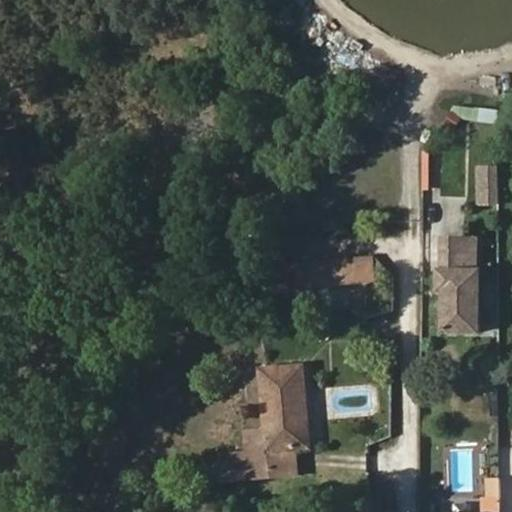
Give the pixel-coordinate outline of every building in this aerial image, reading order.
[(456,119),(499,123),(501,109),(457,105),(456,119)] [(436,152),(423,151),(421,187),(434,188),(436,152)] [(478,165),(477,205),(501,205),(502,165),(478,165)] [(379,284),(376,255),(299,263),(303,292),(379,284)] [(480,333),(480,273),(441,273),(441,292),(446,292),(451,292),(451,297),(446,302),(446,333),(480,333)] [(306,400),(304,367),(262,370),(267,431),(248,433),(250,453),(226,455),(226,464),(228,480),(272,476),(270,451),(296,449),(305,449),(301,400),(306,400)] [(310,448),(306,400),(301,400),(305,449),(310,448)] [(298,474),(296,449),(270,451),(272,476),(298,474)] [(228,480),(226,464),(190,466),(192,482),(228,480)]
